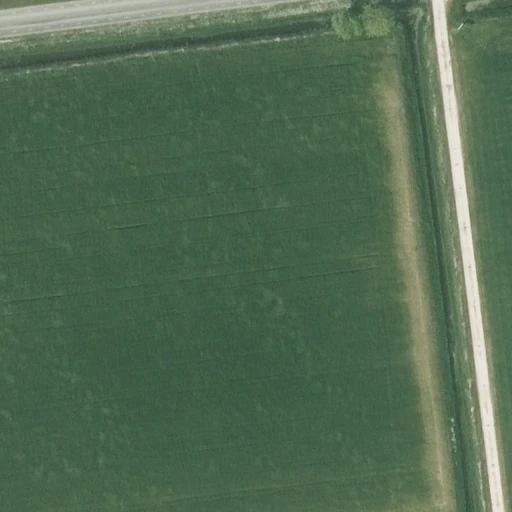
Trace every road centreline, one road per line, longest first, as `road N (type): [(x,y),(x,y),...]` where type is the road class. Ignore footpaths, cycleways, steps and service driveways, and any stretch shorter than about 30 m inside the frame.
road 1 (track): [(498,511),(436,0)]
road 2 (primary): [(0,25),(194,0)]
